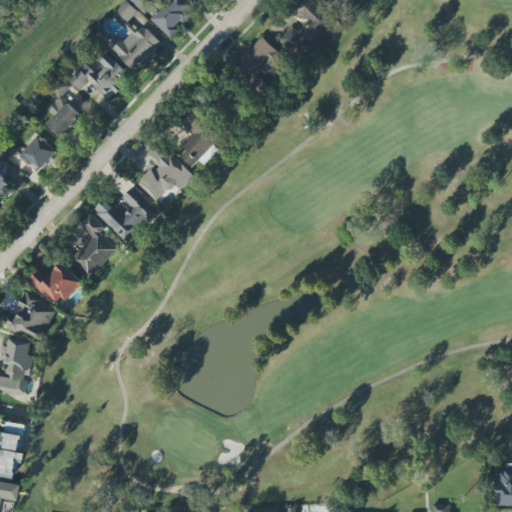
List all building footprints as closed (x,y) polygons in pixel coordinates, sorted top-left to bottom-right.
[(131,0),(146,15),(157,4),(153,0),(131,0)] [(151,20),(171,39),(180,31),(178,29),(198,7),(190,0),(165,0),(168,3),(151,20)] [(309,0),(297,0),(292,5),(310,23),(300,34),(293,27),(279,41),(302,62),(337,26),(309,0)] [(342,0),(324,0),(334,9),(342,0)] [(107,46),(140,74),(165,45),(144,27),(140,33),(129,23),(139,11),(128,2),(114,19),(132,34),(125,42),(116,35),(107,46)] [(283,57),(264,37),(237,63),(260,88),(265,83),(260,79),(283,57)] [(91,82),(109,100),(132,76),(111,57),(96,72),(86,63),(70,79),(82,91),(91,82)] [(63,139),(84,117),(63,97),(72,87),(62,77),(51,89),(60,98),(48,110),(56,117),(48,125),(63,139)] [(59,152),(39,136),(21,157),(31,166),(34,162),(44,170),(59,152)] [(147,156),(157,165),(139,184),(158,203),(175,185),(181,191),(194,178),(158,144),(147,156)] [(0,166),(0,201),(14,187),(1,174),(10,164),(6,161),(0,166)] [(159,212),(133,188),(123,199),(132,208),(125,215),(107,198),(94,211),(129,244),(159,212)] [(81,225),(94,239),(71,259),(89,279),(119,251),(102,232),(106,229),(92,214),(81,225)] [(83,282),(63,263),(49,279),(39,270),(31,280),(60,307),(83,282)] [(41,342),(57,310),(27,295),(16,316),(6,311),(1,322),(41,342)] [(0,391),(25,395),(31,357),(30,357),(33,343),(11,340),(6,374),(0,373),(0,391)] [(22,425),(1,422),(0,431),(0,477),(15,480),(22,425)] [(511,469),(498,469),(496,506),(511,506),(511,469)] [(0,499),(14,502),(17,485),(0,482),(0,499)]
